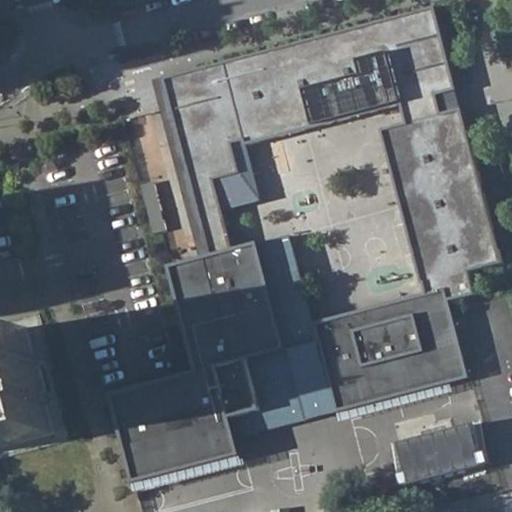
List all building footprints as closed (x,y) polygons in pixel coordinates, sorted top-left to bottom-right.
[(458,90),(436,8),(165,79),(212,256),(202,258),(172,266),(200,372),(114,395),(137,482),(244,456),(235,428),(219,367),(287,349),(234,146),(248,143),(249,146),(406,105),(442,95),(458,91),(458,90)] [(202,258),(212,256),(165,79),(156,81),(202,258)] [(442,95),(406,105),(411,124),(447,114),(442,95)] [(430,294),(440,291),(443,305),(480,295),(474,272),(507,263),(470,122),(467,109),(447,114),(411,124),(386,130),(426,282),(427,282),(430,294)] [(155,183),(143,186),(155,235),(164,232),(167,232),(155,183)] [(443,305),(440,291),(430,294),(312,325),(317,341),(333,402),(336,412),(463,379),(443,305)] [(27,328),(0,335),(0,448),(56,433),(49,406),(54,405),(51,395),(47,396),(39,366),(44,365),(41,353),(34,355),(27,328)] [(235,428),(333,402),(317,341),(287,349),(219,367),(235,428)] [(477,422),(401,443),(413,486),(489,464),(477,422)]
